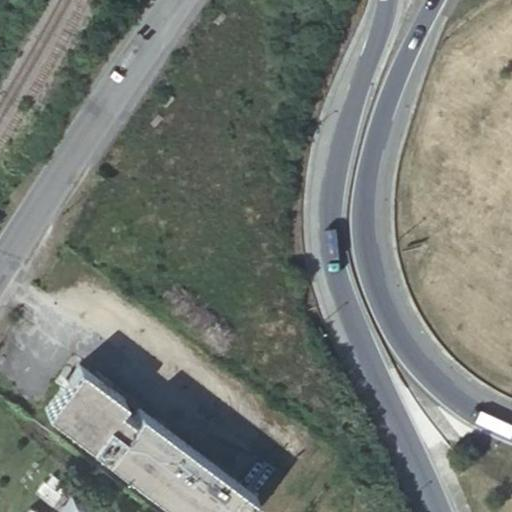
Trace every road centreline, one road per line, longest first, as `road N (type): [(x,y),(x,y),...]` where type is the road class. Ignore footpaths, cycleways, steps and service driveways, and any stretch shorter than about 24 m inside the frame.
road 1 (trunk): [(385,0),(341,148),(329,245),(359,338),(440,511)]
road 2 (trunk): [(511,422),(422,361),(383,289),(370,240),(382,115),(433,0)]
road 3 (tertiary): [(0,269),(175,0)]
